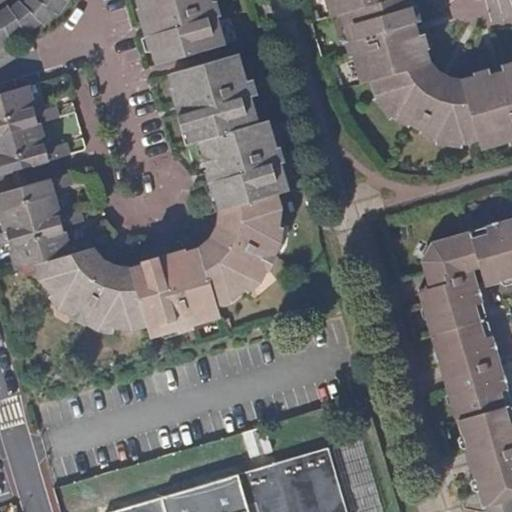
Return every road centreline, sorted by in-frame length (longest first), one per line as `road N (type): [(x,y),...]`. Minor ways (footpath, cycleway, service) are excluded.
road 1 (residential): [(108,42),(161,241)]
road 2 (residential): [(38,511),(0,373)]
